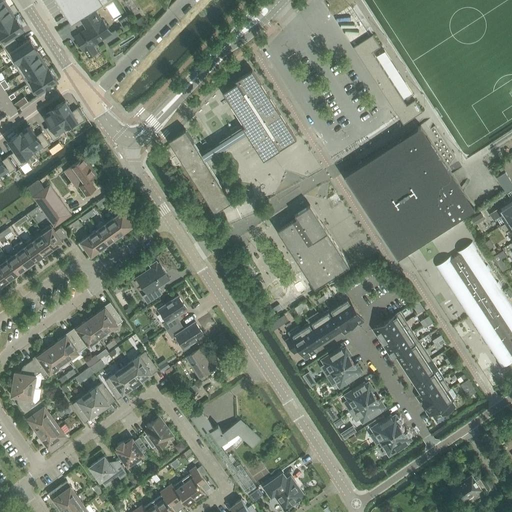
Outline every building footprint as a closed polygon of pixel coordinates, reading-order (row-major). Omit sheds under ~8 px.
[(0,0),(0,13),(10,7),(4,0),(0,0)] [(58,0),(69,16),(72,21),(104,0),(58,0)] [(10,7),(0,13),(0,27),(17,17),(16,17),(10,7)] [(111,32),(102,19),(101,20),(95,10),(81,19),(87,28),(75,36),(84,50),(85,49),(89,56),(96,51),(92,44),(111,32)] [(139,26),(146,22),(142,16),(135,21),(139,26)] [(17,17),(0,27),(0,41),(0,42),(4,47),(16,40),(13,35),(23,28),(17,17)] [(357,44),(353,47),(398,115),(403,124),(412,118),(419,113),(422,111),(415,99),(412,101),(407,105),(372,51),(378,48),(380,46),(372,34),(370,36),(366,38),(357,44)] [(16,40),(4,47),(14,63),(37,48),(30,38),(20,45),(16,40)] [(37,48),(14,63),(21,73),(43,59),(37,49),(37,48)] [(43,59),(21,73),(27,83),(50,68),(49,68),(43,59)] [(50,68),(27,83),(34,94),(57,79),(50,68)] [(223,90),(229,100),(245,124),(242,125),(243,126),(201,153),(185,128),(168,139),(215,211),(232,200),(205,159),(247,132),(264,158),(297,137),(252,68),(235,79),(236,81),(223,90)] [(18,109),(20,107),(28,101),(25,96),(14,103),(18,109)] [(65,100),(55,107),(69,129),(86,119),(78,107),(72,110),(65,100)] [(55,108),(44,114),(51,124),(45,128),(53,140),(60,135),(59,133),(68,128),(69,130),(69,129),(55,107),(54,107),(55,108)] [(20,132),(19,132),(33,152),(42,146),(44,148),(50,143),(42,131),(37,135),(30,125),(20,132)] [(472,209),(471,209),(418,126),(398,141),(344,174),(397,257),(450,221),(472,209)] [(19,132),(9,139),(16,150),(11,153),(19,165),(26,161),(23,157),(31,151),(33,153),(33,152),(19,132)] [(0,177),(0,179),(1,178),(0,176),(0,172),(7,168),(10,172),(16,167),(8,156),(2,159),(0,155),(0,177)] [(71,165),(64,171),(76,187),(80,185),(86,194),(95,187),(89,179),(96,173),(84,156),(71,165)] [(505,172),(496,177),(500,182),(508,177),(505,172)] [(503,187),(511,182),(508,177),(500,182),(503,187)] [(26,187),(33,197),(55,226),(71,214),(50,184),(45,188),(38,179),(26,187)] [(506,193),(511,188),(511,182),(503,187),(506,193)] [(501,214),(496,218),(501,225),(511,217),(511,199),(511,198),(510,198),(506,201),(507,203),(499,209),(502,214),(501,214)] [(311,208),(309,204),(295,213),(297,216),(277,229),(288,245),(315,287),(350,265),(327,229),(311,208)] [(123,205),(112,213),(114,216),(125,231),(126,231),(125,231),(129,228),(129,229),(134,225),(128,216),(130,215),(123,205)] [(28,212),(31,216),(38,211),(35,207),(28,212)] [(471,219),(475,224),(485,218),(481,212),(471,219)] [(29,218),(26,214),(19,218),(22,222),(29,218)] [(120,234),(121,235),(125,231),(114,216),(106,222),(117,237),(120,234)] [(511,217),(501,225),(506,232),(511,228),(511,217)] [(13,223),(16,227),(22,222),(19,218),(13,223)] [(117,237),(106,222),(104,219),(96,225),(98,228),(109,243),(117,237)] [(50,224),(41,230),(54,247),(57,245),(58,245),(63,241),(62,239),(66,236),(60,227),(55,230),(50,224)] [(11,231),(8,227),(2,231),(5,235),(11,231)] [(109,243),(98,228),(90,234),(100,249),(105,246),(105,245),(109,243)] [(50,250),(54,247),(41,230),(33,236),(45,254),(50,250)] [(100,249),(90,234),(79,242),(83,249),(85,247),(91,256),(97,252),(97,251),(100,249)] [(40,257),(40,258),(45,254),(33,236),(24,243),(36,260),(40,257)] [(36,260),(24,243),(22,240),(13,246),(15,249),(28,267),(33,263),(36,260)] [(476,249),(477,248),(474,243),(436,268),(439,272),(441,271),(452,287),(450,289),(453,293),(455,292),(463,304),(461,305),(464,310),(466,309),(484,338),(483,339),(486,344),(488,343),(498,359),(496,360),(499,365),(511,356),(511,304),(500,287),(502,286),(499,281),(497,282),(489,270),(491,269),(488,264),(486,265),(476,249)] [(28,267),(15,249),(6,255),(19,273),(22,270),(23,270),(28,267)] [(502,249),(491,257),(502,273),(507,269),(501,259),(506,255),(502,249)] [(0,265),(10,279),(19,273),(6,255),(0,259),(0,265)] [(162,292),(158,286),(170,278),(159,262),(158,262),(156,260),(150,264),(152,267),(137,276),(147,292),(143,295),(147,302),(162,292)] [(262,274),(253,260),(249,263),(258,276),(262,274)] [(0,283),(1,286),(7,282),(6,282),(10,279),(0,265),(0,283)] [(167,320),(163,323),(167,330),(180,321),(176,315),(187,308),(178,295),(163,305),(162,303),(156,307),(160,313),(162,311),(167,320)] [(361,315),(349,297),(339,303),(352,324),(358,320),(357,319),(362,317),(360,315),(361,315)] [(101,309),(96,313),(108,330),(123,320),(111,302),(101,309)] [(352,324),(339,303),(329,310),(342,329),(346,326),(347,327),(352,324)] [(275,312),(282,308),(279,304),(273,308),(275,312)] [(320,315),(318,311),(317,312),(331,334),(336,331),(341,328),(342,329),(329,310),(320,315)] [(380,330),(379,331),(382,336),(406,321),(399,311),(396,313),(378,325),(377,326),(380,330)] [(331,334),(317,312),(308,318),(322,340),(331,334)] [(86,320),(98,337),(108,330),(96,313),(95,313),(86,320)] [(301,328),(299,325),(313,348),(314,348),(313,346),(322,340),(308,318),(307,318),(309,322),(304,325),(304,326),(301,328)] [(80,324),(71,331),(84,348),(98,337),(86,320),(80,324)] [(195,321),(184,328),(180,321),(167,330),(172,336),(176,334),(182,342),(180,343),(184,350),(190,346),(188,344),(204,334),(195,321)] [(274,321),(269,324),(272,330),(278,326),(274,321)] [(389,345),(412,330),(406,321),(382,336),(386,342),(386,341),(389,345)] [(310,351),(309,351),(313,348),(299,325),(289,331),(292,337),(286,340),(294,352),(299,348),(304,355),(310,351)] [(395,355),(397,354),(418,340),(412,330),(389,345),(392,350),(391,350),(395,355)] [(62,337),(57,341),(69,359),(84,348),(71,331),(63,337),(62,337)] [(114,339),(106,344),(109,348),(117,343),(117,342),(114,339)] [(397,354),(403,363),(426,349),(420,339),(418,340),(397,354)] [(47,348),(60,366),(69,359),(57,341),(56,341),(47,348)] [(323,365),(320,367),(326,376),(352,359),(349,354),(351,353),(346,346),(336,352),(335,351),(320,360),(320,361),(321,361),(323,365)] [(47,348),(41,352),(32,359),(41,371),(45,376),(60,366),(47,348)] [(117,352),(114,348),(108,352),(111,357),(117,352)] [(186,356),(199,377),(213,368),(200,348),(186,356)] [(426,349),(403,363),(410,373),(432,358),(426,349)] [(157,368),(145,351),(130,362),(143,379),(148,375),(157,368)] [(94,362),(99,359),(96,354),(91,357),(94,362)] [(85,361),(89,366),(94,362),(91,357),(85,361)] [(432,358),(410,373),(416,382),(435,370),(438,368),(432,358)] [(22,370),(21,371),(21,372),(15,371),(13,383),(34,386),(36,375),(41,371),(32,359),(27,363),(26,364),(25,365),(24,366),(23,368),(22,370)] [(357,363),(355,363),(352,359),(326,376),(331,385),(335,383),(338,387),(337,387),(338,387),(352,378),(352,376),(361,370),(357,363)] [(166,360),(159,365),(163,371),(165,370),(171,366),(166,360)] [(143,379),(130,362),(120,369),(133,386),(142,379),(143,379)] [(171,366),(165,370),(167,374),(174,369),(171,366)] [(73,368),(65,374),(68,377),(76,372),(73,368)] [(444,377),(438,368),(416,382),(422,392),(443,378),(444,377)] [(127,390),(133,386),(120,369),(105,379),(118,397),(127,390)] [(302,375),(307,382),(313,378),(309,371),(302,375)] [(80,373),(75,376),(79,381),(85,377),(81,372),(80,373)] [(69,378),(68,377),(65,374),(65,373),(59,378),(62,382),(69,378)] [(313,378),(307,382),(308,384),(310,386),(315,383),(316,382),(313,378)] [(426,403),(449,388),(443,378),(422,392),(420,393),(423,397),(422,398),(426,403)] [(468,396),(476,390),(468,378),(460,383),(468,396)] [(346,400),(343,402),(349,411),(375,394),(372,389),(373,389),(369,381),(359,388),(358,386),(343,396),(344,396),(346,400)] [(114,399),(102,382),(87,392),(100,410),(106,406),(105,406),(114,399)] [(19,405),(20,406),(24,412),(36,403),(39,401),(41,388),(34,387),(34,386),(13,383),(11,395),(17,396),(17,397),(17,398),(17,400),(18,401),(18,403),(19,404),(19,405)] [(199,389),(195,383),(183,392),(187,397),(199,389)] [(446,390),(450,388),(449,388),(426,403),(429,409),(430,408),(433,413),(439,409),(443,414),(454,407),(451,401),(453,400),(446,390)] [(94,414),(100,410),(87,392),(72,403),(85,420),(94,414)] [(379,398),(378,399),(375,394),(349,411),(354,420),(358,418),(361,422),(360,422),(361,423),(375,413),(374,412),(384,405),(379,398)] [(24,412),(30,421),(34,427),(52,414),(41,399),(39,401),(36,403),(24,412)] [(64,405),(70,413),(73,410),(68,402),(64,405)] [(201,409),(190,417),(203,435),(204,434),(210,430),(220,444),(237,432),(253,446),(261,437),(240,419),(223,431),(218,424),(214,427),(201,409)] [(330,417),(333,421),(338,417),(335,413),(330,417)] [(41,436),(59,424),(52,414),(34,427),(35,427),(41,436)] [(373,433),(369,435),(375,444),(402,427),(399,422),(400,421),(395,414),(385,420),(384,419),(370,429),(373,433)] [(168,440),(167,439),(173,434),(159,415),(158,416),(157,415),(152,418),(153,420),(147,424),(149,427),(145,430),(148,433),(144,435),(153,447),(156,445),(158,447),(168,440)] [(341,417),(334,422),(336,426),(344,422),(341,417)] [(52,451),(69,439),(59,424),(41,436),(45,442),(46,442),(52,451)] [(406,431),(405,432),(402,427),(375,444),(381,453),(385,451),(387,455),(387,456),(402,446),(401,445),(411,438),(406,431)] [(343,432),(341,433),(345,439),(351,435),(347,429),(343,432)] [(210,430),(204,434),(245,493),(256,486),(240,463),(235,466),(220,444),(210,430)] [(147,446),(140,437),(135,440),(133,437),(125,443),(124,441),(117,446),(119,447),(117,449),(128,464),(144,453),(143,453),(145,451),(143,449),(147,446)] [(181,441),(175,445),(180,451),(185,447),(181,441)] [(118,459),(111,464),(105,455),(90,465),(100,480),(101,480),(106,486),(112,482),(111,480),(118,475),(120,478),(127,473),(118,459)] [(177,458),(171,462),(175,468),(181,464),(177,458)] [(206,471),(202,465),(197,468),(202,474),(206,471)] [(202,474),(197,468),(196,466),(190,470),(191,472),(182,479),(196,498),(206,491),(204,488),(209,484),(202,474)] [(300,489),(300,487),(296,482),(295,482),(293,480),(289,483),(283,473),(264,486),(272,496),(275,494),(285,508),(291,504),(293,504),(298,501),(298,499),(304,495),(300,489)] [(487,473),(480,477),(487,489),(488,490),(495,486),(487,473)] [(130,477),(135,484),(139,481),(134,474),(130,477)] [(472,474),(451,488),(463,505),(484,492),(487,489),(480,477),(479,477),(475,479),(472,474)] [(173,485),(172,483),(166,487),(180,505),(185,502),(187,505),(196,498),(182,479),(173,485)] [(56,501),(60,507),(78,494),(67,480),(50,492),(56,501)] [(98,494),(102,491),(97,484),(93,486),(98,494)] [(161,491),(162,493),(153,500),(162,511),(176,511),(174,509),(180,505),(166,487),(161,491)] [(253,500),(263,493),(258,487),(248,494),(253,500)] [(102,501),(107,498),(103,493),(99,496),(102,501)] [(73,511),(85,504),(78,494),(60,507),(61,507),(64,511),(73,511)] [(235,509),(230,511),(251,511),(241,498),(235,503),(236,503),(232,506),(235,509)] [(144,506),(143,504),(137,508),(139,511),(162,511),(153,500),(144,506)]
